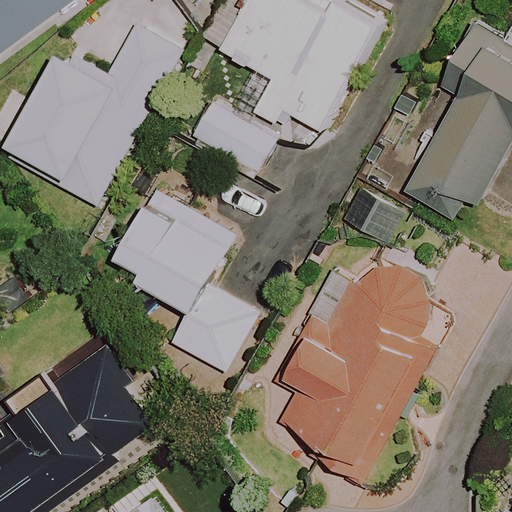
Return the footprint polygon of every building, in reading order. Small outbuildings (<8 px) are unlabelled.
[(0,0),(0,59),(80,0),(0,0)] [(273,72),(256,104),(250,115),(220,99),(194,147),(265,185),(292,135),(311,145),(322,124),(332,130),(389,27),(340,0),(257,0),(231,49),(273,72)] [(511,37),(510,41),(479,22),(443,80),(472,97),(417,187),(472,221),(511,154),(511,37)] [(192,49),(147,24),(119,73),(74,48),(15,153),(104,204),(192,49)] [(167,189),(130,255),(150,267),(145,275),(199,306),(180,340),(236,371),(270,310),(220,282),(247,234),(167,189)] [(408,405),(459,311),(441,301),(450,284),(392,252),(377,280),(360,271),(331,323),(319,316),(282,382),(312,399),(300,421),(329,437),(322,449),(369,475),(408,405)] [(0,511),(47,511),(168,429),(113,350),(59,388),(51,378),(20,399),(34,420),(0,443),(0,511)] [(127,511),(175,511),(161,490),(127,511)]
